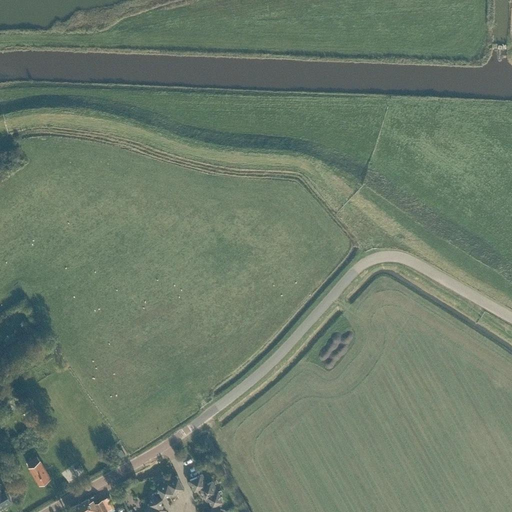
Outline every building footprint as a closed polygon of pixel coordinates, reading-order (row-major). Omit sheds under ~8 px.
[(14,333),(4,339),(8,344),(17,338),(14,333)] [(37,455),(27,462),(40,484),(51,478),(37,455)] [(198,488),(207,483),(202,473),(187,480),(189,484),(192,483),(195,489),(198,488)] [(177,475),(167,480),(174,494),(178,493),(177,490),(183,487),(177,475)] [(170,496),(174,494),(167,480),(157,485),(159,490),(163,497),(169,494),(170,496)] [(205,496),(218,490),(213,480),(207,483),(198,488),(200,492),(202,490),(205,496)] [(1,482),(0,482),(0,507),(11,501),(4,489),(5,489),(1,482)] [(161,503),(163,497),(159,490),(152,493),(149,504),(162,508),(163,504),(161,503)] [(213,505),(220,508),(222,500),(218,490),(205,496),(207,500),(210,499),(213,505)] [(99,511),(110,511),(115,510),(109,496),(92,505),(88,498),(67,508),(69,511),(99,511)] [(148,503),(144,511),(158,511),(159,511),(164,511),(166,510),(163,509),(162,508),(149,504),(148,503)]
